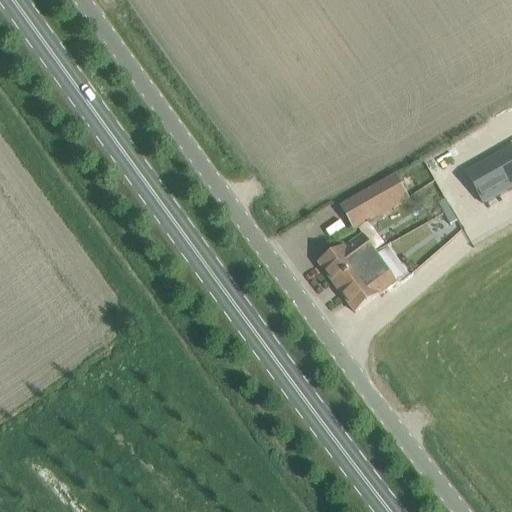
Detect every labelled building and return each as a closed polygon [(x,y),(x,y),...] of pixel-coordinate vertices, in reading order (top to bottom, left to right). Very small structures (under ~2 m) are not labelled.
[(482,204),(511,186),(511,155),(510,151),(466,176),(482,204)] [(474,156),(465,162),(471,171),(481,164),(474,156)] [(390,174),(339,208),(354,230),(389,206),(387,203),(402,193),(390,174)] [(458,227),(459,222),(454,214),(450,213),(446,215),(445,220),(449,228),(454,229),(458,227)] [(344,247),(344,248),(343,246),(318,264),(334,285),(376,255),(364,238),(346,250),(344,247)] [(376,255),(334,285),(356,314),(397,283),(376,255)]
